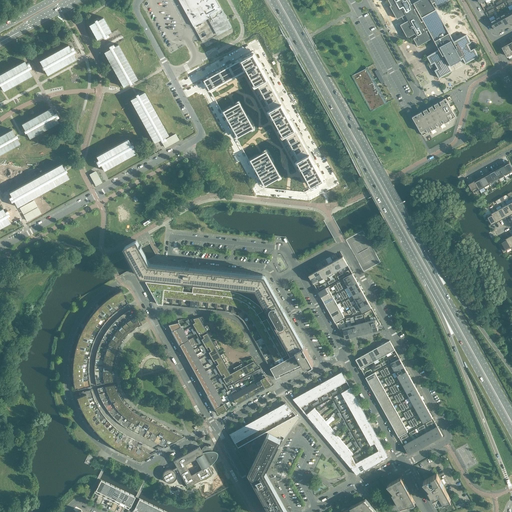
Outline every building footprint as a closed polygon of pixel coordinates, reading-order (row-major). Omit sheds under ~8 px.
[(163,0),(151,7),(177,55),(188,62),(194,58),(194,59),(243,32),(232,14),(237,11),(231,0),(163,0)] [(431,39),(427,31),(421,22),(414,9),(412,4),(409,0),(388,0),(391,5),(390,6),(397,19),(402,16),(405,22),(400,25),(408,38),(415,34),(417,36),(414,38),(418,46),(431,39)] [(418,0),(414,3),(412,4),(414,9),(417,8),(424,20),(421,22),(427,31),(429,30),(440,49),(427,56),(431,64),(429,65),(432,72),(435,71),(439,78),(452,71),(449,66),(451,65),(452,64),(459,60),(461,59),(463,58),(466,63),(478,56),(474,49),(477,47),(473,41),(470,42),(466,34),(454,41),(450,34),(433,3),(435,2),(433,0),(418,0)] [(507,17),(505,13),(500,16),(502,20),(505,25),(510,22),(507,17)] [(502,20),(500,16),(495,18),(497,22),(500,27),(505,25),(502,20)] [(112,31),(104,17),(99,19),(98,17),(96,18),(97,19),(96,20),(94,20),(95,21),(89,25),(97,39),(103,36),(104,37),(105,38),(107,37),(109,36),(109,35),(108,33),(112,31)] [(138,78),(118,44),(115,46),(113,43),(111,45),(109,46),(109,47),(110,48),(104,52),(123,86),(129,83),(130,84),(131,84),(132,83),(133,84),(135,83),(134,81),(138,78)] [(76,59),(77,59),(76,57),(75,56),(76,56),(74,52),(75,52),(76,51),(75,49),(74,49),(74,48),(73,47),(73,46),(73,47),(72,47),(71,48),(69,45),(69,44),(68,44),(66,46),(65,46),(63,47),(63,48),(60,49),(57,50),(57,51),(55,52),(54,52),(52,54),(51,54),(49,55),(48,56),(46,57),(45,57),(43,58),(42,59),(41,59),(40,60),(40,61),(42,64),(40,65),(41,68),(42,67),(42,68),(43,69),(44,69),(46,72),(47,74),(48,75),(48,74),(50,73),(51,73),(53,71),(53,72),(54,71),(56,70),(57,70),(57,69),(59,68),(60,68),(59,68),(62,67),(63,66),(65,65),(66,65),(65,65),(67,63),(68,64),(69,63),(68,63),(71,62),(71,61),(73,60),(73,61),(74,60),(76,59)] [(510,49),(508,45),(503,47),(503,48),(505,52),(508,56),(511,53),(511,52),(511,51),(510,49)] [(503,47),(502,47),(507,57),(511,54),(511,50),(511,51),(511,52),(511,53),(508,56),(505,52),(503,48),(503,47)] [(254,52),(204,80),(210,90),(235,76),(299,192),(305,192),(325,181),(283,105),(254,52)] [(32,75),(33,75),(32,74),(31,72),(32,72),(30,69),(31,68),(32,67),(31,65),(30,64),(29,63),(28,63),(27,64),(25,61),(25,60),(24,60),(24,61),(22,62),(21,62),(19,63),(19,64),(17,65),(16,65),(14,67),(13,66),(13,67),(11,68),(10,68),(10,69),(8,70),(7,70),(5,71),(4,72),(2,73),(1,73),(0,74),(0,84),(0,85),(2,88),(3,90),(4,91),(4,90),(6,89),(7,89),(9,88),(10,88),(10,87),(12,86),(13,86),(15,84),(15,85),(16,84),(18,83),(19,83),(19,82),(21,81),(22,81),(24,80),(25,79),(27,78),(29,76),(29,77),(30,76),(32,75)] [(366,68),(366,69),(385,103),(385,104),(387,103),(374,80),(367,67),(365,68),(366,68)] [(385,103),(366,69),(366,68),(352,76),(372,111),(385,104),(385,103)] [(375,71),(382,84),(385,82),(378,69),(375,71)] [(77,72),(49,87),(54,96),(52,97),(55,101),(57,100),(54,96),(81,81),(77,72)] [(130,99),(155,142),(160,139),(161,140),(162,142),(162,141),(164,140),(166,139),(165,137),(169,135),(145,91),(141,93),(140,91),(137,92),(138,93),(137,94),(136,94),(136,96),(130,99)] [(420,131),(422,135),(423,135),(426,133),(428,132),(432,130),(434,129),(437,127),(439,126),(443,124),(445,123),(450,120),(455,117),(456,117),(453,111),(447,101),(446,99),(446,98),(445,98),(443,99),(440,101),(438,102),(434,104),(432,105),(429,107),(427,109),(426,109),(426,110),(425,111),(424,110),(423,110),(421,112),(412,117),(415,121),(418,126),(420,131)] [(240,102),(224,111),(238,137),(254,128),(240,102)] [(30,138),(59,122),(57,118),(59,117),(58,115),(57,112),(55,113),(54,114),(51,108),(22,124),(25,130),(24,130),(25,131),(25,133),(24,133),(26,135),(28,134),(30,138)] [(0,154),(21,143),(18,139),(21,138),(19,136),(18,136),(18,135),(17,134),(16,135),(13,129),(0,135),(0,154)] [(164,144),(165,147),(166,147),(180,140),(176,133),(166,139),(164,140),(162,141),(164,144)] [(101,164),(104,170),(136,153),(133,147),(134,146),(133,145),(133,144),(134,143),(133,141),(131,142),(128,138),(96,156),(98,160),(96,161),(97,163),(99,166),(100,165),(101,164)] [(267,151),(251,160),(265,186),(281,177),(267,151)] [(24,153),(0,166),(0,176),(4,184),(32,168),(24,153)] [(14,200),(18,206),(19,205),(28,201),(70,178),(66,172),(67,171),(67,170),(66,169),(67,168),(66,166),(64,167),(62,163),(10,192),(12,196),(9,197),(10,199),(12,202),(13,201),(14,200)] [(509,173),(504,164),(499,167),(500,168),(504,176),(509,173)] [(504,176),(500,168),(499,167),(494,170),(499,179),(504,176)] [(90,174),(96,186),(99,184),(100,183),(103,182),(96,170),(94,172),(92,173),(90,174)] [(499,179),(494,170),(489,172),(490,174),(494,182),(499,179)] [(494,182),(490,174),(489,172),(484,175),(489,184),(494,182)] [(489,184),(484,175),(479,178),(480,179),(484,187),(489,184)] [(484,187),(480,179),(479,178),(474,181),(479,190),(484,187)] [(479,190),(474,181),(469,184),(474,193),(479,190)] [(30,202),(20,207),(22,210),(22,211),(24,214),(38,206),(34,200),(30,202)] [(511,214),(507,205),(502,208),(507,217),(511,214)] [(0,227),(11,222),(8,216),(9,215),(10,214),(9,212),(8,210),(5,211),(3,207),(0,209),(0,227)] [(38,207),(24,214),(25,217),(26,218),(27,221),(42,213),(38,207)] [(507,217),(502,208),(497,210),(502,220),(507,217)] [(502,220),(497,210),(492,213),(497,222),(502,220)] [(497,222),(492,213),(487,216),(492,225),(497,222)] [(511,248),(506,239),(501,241),(502,243),(499,245),(503,252),(506,250),(506,251),(506,250),(511,248)] [(141,249),(136,240),(126,245),(131,255),(134,261),(137,266),(139,269),(141,273),(158,304),(163,305),(164,298),(165,289),(173,290),(182,291),(191,292),(200,293),(209,294),(218,295),(227,296),(237,298),(246,303),(254,309),(260,318),(265,326),(269,333),(273,341),(278,349),(282,357),(271,363),(269,365),(276,378),(281,376),(278,370),(283,368),(286,374),(291,371),(288,365),(293,363),(296,369),(300,367),(298,361),(303,359),(305,365),(309,363),(310,365),(314,363),(313,361),(304,345),(303,346),(264,276),(150,264),(149,264),(148,261),(145,256),(141,249)] [(348,265),(343,256),(338,259),(343,267),(348,265)] [(343,267),(338,259),(333,262),(338,270),(343,267)] [(338,270),(333,262),(328,264),(333,273),(338,270)] [(333,273),(328,264),(324,267),(328,275),(328,276),(329,277),(334,274),(333,273)] [(328,275),(324,267),(319,270),(324,278),(328,276),(328,275)] [(324,278),(319,270),(314,272),(319,281),(324,278)] [(319,281),(314,272),(309,275),(314,284),(319,281)] [(346,283),(355,278),(353,273),(343,279),(346,283)] [(348,287),(357,282),(355,278),(346,283),(348,287)] [(350,291),(360,286),(357,282),(348,287),(350,291)] [(353,296),(362,290),(360,286),(350,291),(353,296)] [(321,297),(330,292),(328,287),(319,292),(321,297)] [(173,299),(173,290),(165,289),(164,298),(170,299),(170,303),(172,303),(173,299)] [(126,300),(120,290),(114,293),(123,306),(124,306),(122,302),(126,300)] [(182,300),(182,291),(173,290),(173,299),(179,300),(179,304),(181,304),(182,300)] [(355,300),(364,295),(362,290),(353,296),(355,300)] [(190,305),(190,301),(191,292),(182,291),(182,300),(188,301),(188,305),(190,305)] [(199,306),(199,302),(200,293),(191,292),(190,301),(197,302),(197,306),(199,306)] [(323,301),(333,296),(330,292),(321,297),(323,301)] [(123,306),(114,293),(110,296),(120,309),(123,306)] [(208,303),(209,294),(200,293),(199,302),(206,303),(206,306),(208,307),(208,303)] [(217,304),(218,295),(209,294),(208,303),(215,304),(215,307),(217,308),(217,304)] [(226,309),(226,305),(227,296),(218,295),(217,304),(224,304),(224,308),(226,309)] [(357,304),(367,299),(364,295),(355,300),(353,301),(356,305),(358,304),(357,304)] [(120,309),(110,296),(106,299),(116,311),(120,309)] [(233,310),(234,306),(237,298),(227,296),(226,305),(232,306),(231,310),(233,310)] [(326,305),(335,300),(333,296),(323,301),(326,305)] [(242,310),(246,303),(237,298),(234,306),(240,309),(238,313),(239,313),(242,310)] [(116,311),(106,299),(103,302),(113,314),(116,311)] [(360,308),(369,303),(367,299),(357,304),(358,304),(360,308)] [(328,309),(337,304),(335,300),(326,305),(328,309)] [(113,314),(103,302),(99,305),(99,306),(110,317),(112,315),(113,314)] [(248,315),(254,309),(246,303),(242,310),(246,314),(244,317),(245,318),(248,315)] [(362,313),(371,308),(372,307),(369,303),(360,308),(362,313)] [(330,314),(340,308),(337,304),(328,309),(330,314)] [(110,317),(99,306),(96,309),(108,320),(110,317)] [(139,324),(135,316),(137,315),(133,308),(131,309),(126,312),(135,326),(139,324)] [(333,318),(342,313),(340,308),(330,314),(333,318)] [(108,320),(96,309),(92,313),(105,323),(106,321),(108,320)] [(260,318),(254,309),(248,315),(251,320),(248,323),(249,324),(253,322),(260,318)] [(135,326),(126,312),(121,316),(131,329),(135,326)] [(105,323),(92,313),(90,317),(102,326),(104,324),(105,323)] [(335,322),(344,317),(342,313),(333,318),(335,322)] [(131,329),(121,316),(116,320),(128,332),(131,329)] [(203,324),(201,322),(204,320),(202,316),(191,319),(196,328),(203,324)] [(102,326),(90,317),(87,321),(100,329),(101,328),(102,326)] [(265,326),(260,318),(253,322),(256,328),(252,330),(254,332),(257,330),(265,326)] [(377,327),(381,324),(378,319),(370,321),(373,331),(378,330),(377,327)] [(128,332),(116,320),(112,325),(124,336),(128,332)] [(100,329),(87,321),(84,325),(98,333),(100,329)] [(172,331),(181,326),(179,322),(169,324),(173,331),(172,331)] [(211,340),(210,337),(213,335),(210,331),(201,337),(200,335),(209,329),(207,325),(204,327),(203,324),(196,328),(204,343),(211,340)] [(98,333),(84,325),(82,329),(96,336),(98,333)] [(124,336),(112,325),(108,330),(121,340),(124,336)] [(175,336),(184,331),(181,326),(172,331),(173,331),(175,335),(175,336)] [(269,333),(265,326),(257,330),(260,336),(257,338),(258,340),(261,338),(269,333)] [(350,337),(347,327),(339,329),(342,334),(344,333),(345,339),(350,337)] [(96,336),(82,329),(80,334),(94,340),(96,336)] [(121,340),(108,330),(104,335),(119,344),(121,340)] [(178,340),(186,336),(184,331),(175,336),(178,340),(177,340),(178,340)] [(273,341),(269,333),(261,338),(265,344),(261,346),(262,348),(266,346),(273,341)] [(94,340),(80,334),(78,338),(93,344),(94,340)] [(119,344),(104,335),(101,341),(117,348),(119,344)] [(180,345),(189,340),(186,336),(178,340),(178,341),(178,340),(180,345)] [(93,344),(78,338),(76,343),(92,348),(92,346),(93,344)] [(183,350),(192,345),(189,340),(180,345),(181,345),(183,350)] [(208,350),(218,344),(216,340),(213,342),(211,340),(204,343),(208,350)] [(395,350),(390,340),(385,343),(390,352),(395,350)] [(117,348),(101,341),(99,346),(115,352),(117,348)] [(278,349),(273,341),(266,346),(269,352),(266,354),(267,355),(270,354),(278,349)] [(92,348),(76,343),(75,348),(91,352),(91,350),(92,348)] [(390,352),(385,343),(381,345),(386,354),(390,352)] [(219,353),(217,350),(220,348),(218,344),(208,350),(212,357),(219,353)] [(185,355),(194,350),(192,345),(183,350),(186,354),(185,354),(185,355)] [(386,354),(381,345),(377,347),(382,357),(386,354)] [(115,352),(99,346),(97,353),(113,357),(115,352)] [(382,357),(377,347),(373,350),(378,359),(382,357)] [(282,357),(278,349),(270,354),(273,359),(270,361),(271,363),(282,357)] [(188,359),(197,354),(194,350),(185,355),(186,355),(188,359)] [(378,359),(373,350),(369,352),(374,361),(378,359)] [(374,361),(369,352),(364,354),(369,364),(374,361)] [(112,361),(113,357),(97,353),(95,359),(112,361)] [(215,363),(225,357),(223,353),(220,355),(219,353),(212,357),(215,363)] [(199,359),(197,354),(188,359),(188,360),(188,359),(191,364),(199,359)] [(369,364),(364,354),(360,357),(365,366),(369,364)] [(226,366),(224,363),(228,361),(225,357),(215,363),(219,370),(225,367),(226,366)] [(365,366),(360,357),(356,359),(361,369),(365,366)] [(393,368),(402,363),(400,358),(390,364),(393,368)] [(206,371),(199,359),(191,364),(193,368),(193,369),(194,369),(195,370),(194,371),(195,371),(197,375),(197,376),(206,371)] [(259,367),(252,359),(247,361),(249,364),(246,365),(247,367),(250,372),(259,367)] [(250,372),(247,367),(246,365),(243,367),(242,363),(238,366),(243,376),(250,372)] [(395,372),(405,367),(402,363),(393,368),(395,372)] [(226,366),(225,367),(219,370),(223,378),(230,374),(226,366)] [(243,376),(238,366),(234,368),(235,371),(233,373),(237,380),(243,376)] [(398,376),(407,371),(405,367),(395,372),(398,376)] [(200,380),(208,375),(206,371),(197,376),(200,380)] [(400,381),(409,375),(407,371),(398,376),(400,381)] [(347,381),(342,372),(337,374),(342,384),(347,381)] [(368,382),(377,377),(375,372),(366,377),(368,382)] [(233,373),(230,374),(223,378),(227,385),(237,380),(233,373)] [(342,384),(337,374),(332,377),(337,386),(342,384)] [(202,385),(211,380),(208,375),(200,380),(202,385)] [(402,385),(412,380),(409,375),(400,381),(402,385)] [(113,381),(112,376),(95,378),(96,385),(113,381)] [(272,384),(266,376),(261,379),(266,388),(266,387),(272,384)] [(337,386),(332,377),(327,380),(333,389),(337,386)] [(370,386),(380,381),(377,377),(368,382),(370,386)] [(266,388),(261,379),(256,382),(261,390),(265,388),(266,388)] [(90,386),(90,384),(89,380),(73,382),(74,387),(77,387),(78,390),(90,387),(90,386)] [(205,390),(214,385),(211,380),(202,385),(203,385),(205,389),(205,390)] [(333,389),(327,380),(323,382),(328,392),(333,389)] [(405,389),(414,384),(412,380),(402,385),(405,389)] [(373,390),(382,385),(380,381),(370,386),(373,390)] [(261,390),(256,382),(251,384),(256,393),(261,390),(261,391),(261,390)] [(328,392),(323,382),(318,385),(323,394),(328,392)] [(117,393),(115,389),(114,384),(97,388),(97,389),(97,388),(99,395),(102,401),(117,393)] [(256,393),(251,384),(247,387),(251,396),(252,396),(252,395),(256,393)] [(407,393),(416,388),(414,384),(405,389),(407,393)] [(208,394),(216,390),(214,385),(205,390),(208,394),(207,394),(208,394)] [(323,394),(318,385),(313,388),(318,397),(323,394)] [(375,394),(384,389),(382,385),(373,390),(375,394)] [(251,396),(247,387),(242,390),(247,398),(251,395),(251,396)] [(318,397),(313,388),(308,390),(314,399),(318,397)] [(344,398),(354,393),(351,388),(342,393),(344,398)] [(409,397),(419,392),(416,388),(407,393),(409,397)] [(377,399),(387,393),(384,389),(375,394),(377,399)] [(93,396),(92,392),(91,390),(78,393),(79,396),(76,397),(78,402),(93,396)] [(210,399),(219,394),(216,390),(208,394),(208,395),(210,399)] [(237,404),(232,395),(233,395),(230,390),(227,392),(229,397),(227,399),(230,404),(232,403),(234,405),(233,405),(234,405),(237,403),(237,404)] [(247,398),(242,390),(237,392),(242,401),(242,400),(246,398),(247,398)] [(314,399),(308,390),(304,393),(309,402),(314,399)] [(237,392),(233,395),(232,395),(237,404),(238,403),(237,403),(242,401),(237,392)] [(412,402),(421,396),(419,392),(409,397),(412,402)] [(105,407),(120,398),(117,393),(102,401),(105,407)] [(309,402),(304,393),(299,395),(304,405),(309,402)] [(347,402),(356,397),(354,393),(344,398),(347,402)] [(380,403),(389,398),(387,393),(377,399),(380,403)] [(213,404),(222,399),(219,394),(210,399),(211,399),(213,404)] [(299,395),(293,399),(300,407),(304,405),(299,395)] [(80,407),(95,400),(93,396),(78,402),(80,407)] [(414,406),(423,401),(421,396),(412,402),(414,406)] [(350,407),(359,402),(356,397),(347,402),(350,407)] [(109,412),(122,401),(120,398),(105,407),(109,412)] [(382,407),(391,402),(389,398),(380,403),(382,407)] [(215,409),(224,404),(222,399),(213,404),(216,408),(215,408),(215,409)] [(82,411),(96,404),(95,402),(95,400),(80,407),(82,411)] [(113,417),(125,405),(122,401),(109,412),(113,417)] [(416,410),(426,405),(423,401),(414,406),(416,410)] [(219,414),(229,408),(226,402),(224,404),(215,409),(216,409),(219,414)] [(352,412),(361,407),(359,402),(350,407),(352,412)] [(384,411),(394,406),(391,402),(382,407),(384,411)] [(293,411),(286,403),(282,405),(287,414),(293,411)] [(84,415),(98,407),(97,406),(96,404),(82,411),(84,415)] [(117,421),(129,408),(125,405),(113,417),(117,421)] [(287,414),(282,405),(278,407),(283,417),(287,414)] [(419,414),(428,409),(426,405),(416,410),(419,414)] [(387,415),(396,410),(394,406),(384,411),(387,415)] [(87,420),(100,411),(99,409),(98,407),(84,415),(87,420)] [(283,417),(278,407),(273,410),(278,419),(283,417)] [(355,417),(364,412),(361,407),(352,412),(355,417)] [(122,425),(132,411),(129,408),(117,421),(122,425)] [(310,419),(318,412),(315,408),(306,415),(310,419)] [(421,418),(430,413),(428,409),(419,414),(421,418)] [(278,419),(273,410),(268,413),(273,422),(278,419)] [(389,420),(398,414),(396,410),(387,415),(389,420)] [(90,424),(103,414),(102,413),(100,411),(87,420),(90,424)] [(128,429),(137,414),(132,411),(122,425),(128,429)] [(314,423),(322,416),(318,412),(310,419),(314,423)] [(357,421),(367,416),(364,412),(355,417),(357,421)] [(273,422),(268,413),(263,415),(268,424),(273,422)] [(423,423),(432,418),(433,418),(430,413),(421,418),(423,423)] [(93,428),(105,417),(103,414),(90,424),(93,428)] [(133,432),(141,416),(137,414),(128,429),(133,432)] [(391,424),(401,419),(398,414),(389,420),(391,424)] [(268,424),(263,415),(259,418),(264,427),(268,424)] [(138,434),(145,419),(141,416),(133,432),(138,434)] [(317,427),(325,421),(322,416),(314,423),(317,427)] [(360,426),(369,421),(367,416),(357,421),(360,426)] [(96,431),(108,421),(105,417),(93,428),(96,431)] [(264,427),(259,418),(254,420),(259,430),(264,427)] [(142,436),(150,421),(145,419),(138,434),(142,436)] [(394,428),(403,423),(401,419),(391,424),(394,428)] [(259,430),(254,420),(249,423),(254,432),(259,430)] [(99,435),(111,423),(109,422),(108,421),(96,431),(99,435)] [(147,438),(154,423),(150,421),(142,436),(147,438)] [(321,432),(329,425),(325,421),(317,427),(321,432)] [(363,431),(372,426),(369,421),(360,426),(363,431)] [(103,438),(114,426),(112,425),(111,423),(99,435),(103,438)] [(154,423),(147,438),(151,441),(159,425),(154,423)] [(254,432),(249,423),(244,426),(250,435),(254,432)] [(396,432),(405,427),(403,423),(394,428),(396,432)] [(156,443),(163,427),(159,425),(151,441),(156,443)] [(286,433),(289,427),(290,427),(285,425),(283,425),(281,427),(279,428),(277,429),(286,433)] [(324,436),(332,429),(329,425),(321,432),(324,436)] [(107,441),(117,429),(115,428),(114,426),(103,438),(107,441)] [(250,435),(244,426),(240,428),(245,438),(250,435)] [(365,436),(374,430),(372,426),(363,431),(365,436)] [(443,436),(438,427),(438,426),(433,429),(438,438),(443,436)] [(160,445),(168,430),(163,427),(156,443),(160,445)] [(399,437),(408,431),(405,427),(396,432),(399,437)] [(245,438),(240,428),(235,431),(240,440),(245,438)] [(111,444),(120,431),(118,430),(117,429),(107,441),(111,444)] [(283,440),(286,433),(277,429),(276,429),(274,431),(272,432),(269,433),(283,440)] [(328,440),(336,433),(332,429),(324,436),(328,440)] [(438,438),(433,429),(429,431),(434,441),(438,438)] [(164,448),(172,432),(168,430),(160,445),(163,446),(163,447),(164,447),(164,448)] [(368,440),(377,435),(374,430),(365,436),(368,440)] [(115,447),(123,434),(120,431),(111,444),(115,447)] [(240,440),(235,431),(230,434),(235,443),(240,440)] [(434,441),(429,431),(425,434),(430,443),(434,441)] [(177,441),(176,440),(182,437),(172,432),(164,448),(177,441)] [(286,511),(266,475),(283,440),(269,433),(255,462),(253,460),(252,459),(244,445),(237,448),(254,478),(254,477),(273,511),(286,511)] [(331,444),(339,437),(336,433),(328,440),(331,444)] [(119,450),(127,436),(123,434),(115,447),(119,450)] [(430,443),(425,434),(421,436),(426,445),(430,443)] [(389,457),(381,442),(377,435),(368,440),(371,445),(375,443),(379,451),(379,450),(384,460),(389,457)] [(124,452),(130,437),(127,436),(119,450),(124,452)] [(426,445),(421,436),(416,438),(421,448),(426,445)] [(128,454),(135,440),(130,437),(124,452),(128,454)] [(334,448),(343,441),(339,437),(331,444),(334,448)] [(421,448),(416,438),(412,441),(417,450),(421,448)] [(132,456),(139,442),(135,440),(128,454),(132,456)] [(338,452),(346,445),(343,441),(334,448),(338,452)] [(417,450),(412,441),(408,443),(413,452),(417,450)] [(136,458),(143,444),(139,442),(132,456),(136,458)] [(413,452),(408,443),(403,445),(409,455),(413,452)] [(153,453),(147,450),(149,447),(143,444),(136,458),(140,460),(153,453)] [(214,472),(210,466),(210,465),(211,465),(213,463),(214,462),(215,461),(215,460),(216,459),(216,458),(217,458),(217,457),(217,456),(217,455),(217,454),(217,453),(217,452),(216,452),(215,451),(214,451),(212,451),(210,447),(211,445),(210,445),(208,445),(207,445),(206,445),(205,445),(205,446),(204,446),(204,447),(203,447),(203,448),(202,448),(202,449),(201,450),(199,446),(173,461),(188,487),(214,472)] [(341,456),(350,450),(346,445),(338,452),(341,456)] [(356,463),(352,458),(351,455),(353,454),(350,450),(341,456),(357,475),(361,473),(356,463)] [(384,460),(379,450),(379,451),(374,453),(380,462),(384,460)] [(380,462),(374,453),(370,456),(375,465),(380,462)] [(375,465),(370,456),(365,458),(370,467),(375,465)] [(370,467),(365,458),(360,461),(365,470),(370,467)] [(365,470),(360,461),(356,463),(361,473),(365,470)] [(451,499),(443,485),(435,471),(422,480),(425,480),(428,483),(426,484),(428,487),(429,487),(430,488),(428,489),(430,493),(436,504),(451,499)] [(415,503),(401,477),(389,484),(392,487),(391,488),(394,492),(392,493),(394,496),(399,505),(403,504),(404,505),(407,504),(407,505),(415,503)] [(99,495),(106,482),(100,480),(94,493),(99,495)] [(104,497),(110,485),(106,482),(99,495),(104,497)] [(109,500),(115,487),(110,485),(104,497),(109,500)] [(114,502),(120,489),(115,487),(109,500),(114,502)] [(119,505),(125,492),(120,489),(114,502),(119,505)] [(123,507),(130,494),(125,492),(119,505),(123,507)] [(129,509),(135,496),(130,494),(123,507),(129,509)] [(133,511),(138,511),(144,501),(139,498),(132,511),(133,511)] [(375,511),(366,502),(364,499),(362,501),(350,507),(352,511),(375,511)] [(144,511),(149,503),(144,501),(138,511),(144,511)] [(150,511),(154,506),(149,503),(144,511),(150,511)]
